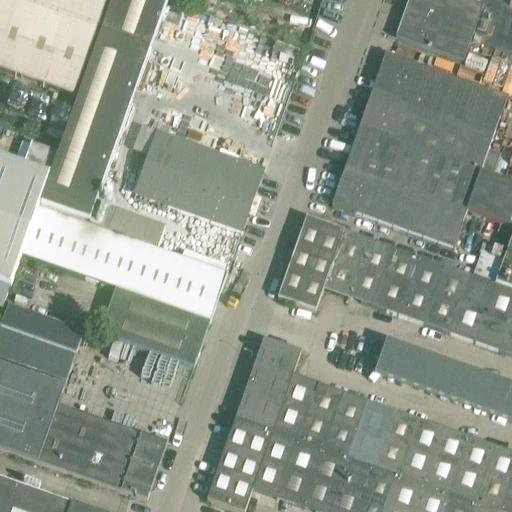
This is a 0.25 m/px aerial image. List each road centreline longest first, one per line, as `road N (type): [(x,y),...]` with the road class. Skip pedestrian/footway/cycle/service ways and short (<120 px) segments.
road 1 (unclassified): [(246,318),(359,0)]
road 2 (unclassified): [(327,347),(325,376),(511,439)]
road 3 (unclassified): [(511,381),(343,322),(327,347)]
road 4 (unclassified): [(178,511),(246,318)]
